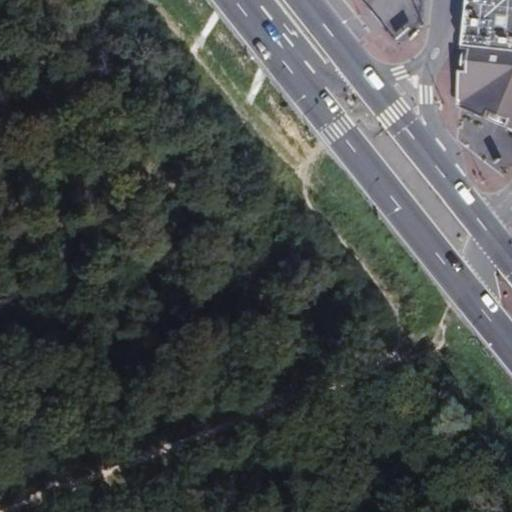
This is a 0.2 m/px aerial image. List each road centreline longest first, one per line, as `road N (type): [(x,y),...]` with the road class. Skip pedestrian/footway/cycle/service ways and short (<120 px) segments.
road 1 (track): [(405,347),(337,382),(0,509)]
road 2 (primary): [(289,69),(479,307)]
